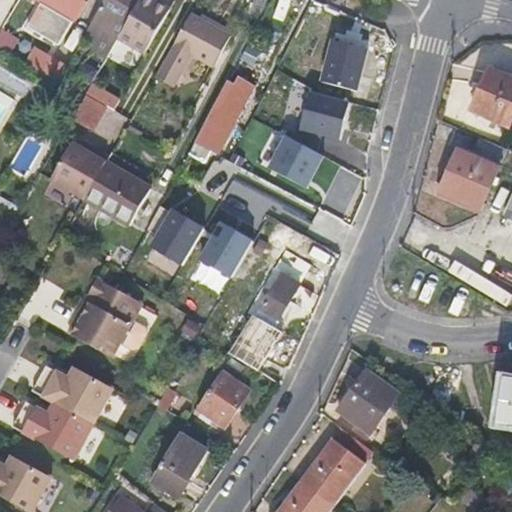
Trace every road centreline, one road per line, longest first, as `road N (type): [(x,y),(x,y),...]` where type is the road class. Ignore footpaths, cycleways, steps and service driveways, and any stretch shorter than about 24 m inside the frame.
road 1 (residential): [(345,309),(399,176),(445,0)]
road 2 (residential): [(226,511),(308,386),(345,309)]
road 3 (residential): [(345,309),(437,340),(511,335)]
